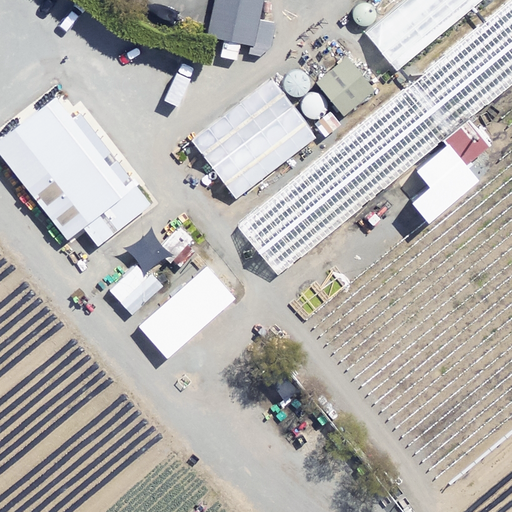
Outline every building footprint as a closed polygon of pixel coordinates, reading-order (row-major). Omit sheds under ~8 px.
[(215,0),(209,36),(220,38),(217,59),(240,63),(244,42),(270,47),(274,25),(258,22),(262,0),(215,0)] [(278,275),(417,159),(423,167),(416,172),(430,188),(412,203),(431,224),(480,182),(468,166),(493,145),(469,116),(511,79),(511,0),(510,0),(238,227),(278,275)] [(481,0),(398,0),(362,31),(396,71),(481,0)] [(371,92),(344,59),(315,83),(342,116),(371,92)] [(315,137),(272,79),(191,140),(234,198),(315,137)] [(304,94),(298,103),(300,116),(311,123),(324,119),(329,106),(325,96),(315,91),(304,94)] [(124,188),(54,99),(0,141),(0,154),(66,239),(82,227),(97,246),(149,205),(131,183),(124,188)] [(161,285),(150,273),(164,261),(172,270),(200,244),(179,222),(158,241),(147,230),(124,252),(136,265),(109,290),(131,314),(161,285)] [(137,326),(166,359),(236,298),(207,265),(137,326)]
